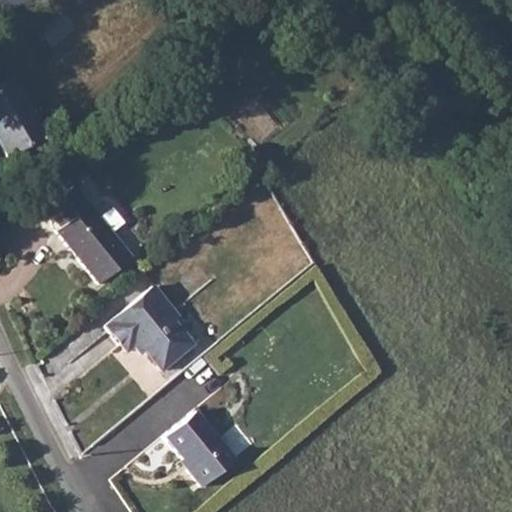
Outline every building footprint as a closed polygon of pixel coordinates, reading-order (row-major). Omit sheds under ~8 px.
[(0,0),(0,12),(9,4),(10,0),(0,0)] [(166,0),(193,24),(215,0),(166,0)] [(36,31),(52,49),(74,31),(58,12),(36,31)] [(0,82),(0,144),(9,159),(43,136),(5,79),(0,82)] [(93,276),(127,247),(69,174),(38,198),(52,218),(49,222),(93,276)] [(104,321),(151,378),(195,342),(147,285),(104,321)] [(183,467),(195,486),(230,459),(193,410),(164,433),(187,465),(183,467)]
